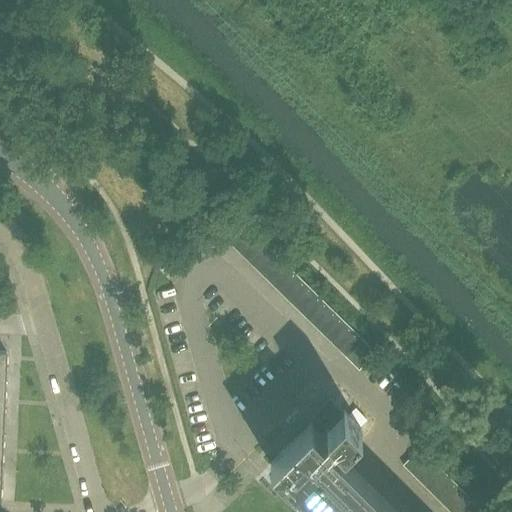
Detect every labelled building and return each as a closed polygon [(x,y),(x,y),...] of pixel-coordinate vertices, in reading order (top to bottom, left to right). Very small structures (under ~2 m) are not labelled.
[(220,233),(222,235),(228,241),(244,223),(237,216),(220,233)] [(252,231),(244,223),(228,241),(236,248),(252,231)] [(260,238),(252,231),(236,248),(243,256),(260,238)] [(268,246),(260,238),(243,256),(251,263),(268,246)] [(275,253),(268,246),(251,263),(259,271),(275,253)] [(283,261),(275,253),(259,271),(267,278),(283,261)] [(291,269),(283,261),(267,278),(275,286),(291,269)] [(298,276),(291,269),(275,286),(282,293),(298,276)] [(306,284),(298,276),(282,293),(290,301),(306,284)] [(314,291),(306,284),(290,301),(298,308),(314,291)] [(298,308),(306,315),(322,299),(314,291),(298,308)] [(329,306),(322,299),(306,315),(314,323),(329,306)] [(314,323),(321,330),(337,314),(329,306),(314,323)] [(345,321),(337,314),(321,330),(329,338),(345,321)] [(353,329),(345,321),(329,338),(337,346),(353,329)] [(361,337),(353,329),(337,346),(345,354),(361,337)] [(376,351),(361,337),(345,354),(359,368),(376,351)] [(311,423),(271,463),(320,511),(400,511),(338,451),(361,427),(345,410),(321,433),(311,423)] [(417,442),(420,446),(426,452),(434,446),(424,435),(417,442)] [(403,463),(405,466),(411,472),(428,455),(426,453),(426,452),(420,446),(403,463)] [(411,472),(419,479),(436,462),(428,455),(411,472)] [(444,470),(436,462),(419,479),(426,487),(444,470)] [(451,478),(444,470),(426,487),(434,494),(451,478)] [(459,485),(451,478),(434,494),(442,502),(459,485)] [(466,493),(459,485),(442,502),(449,510),(466,493)] [(462,511),(474,501),(466,493),(449,510),(451,511),(462,511)] [(462,511),(477,511),(482,508),(474,501),(462,511)]
